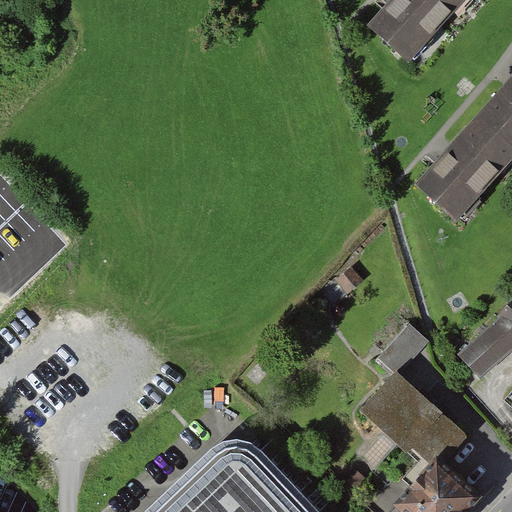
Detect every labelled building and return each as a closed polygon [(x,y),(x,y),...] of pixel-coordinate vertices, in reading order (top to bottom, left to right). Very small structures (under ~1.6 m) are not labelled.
[(397,0),(370,31),(414,70),(477,0),(397,0)] [(511,91),(458,150),(419,193),(460,231),(511,174),(511,91)] [(361,282),(351,269),(337,279),(348,293),(361,282)] [(511,301),(458,354),(480,379),(511,351),(511,301)] [(409,325),(377,361),(394,375),(430,341),(409,325)] [(443,471),(469,443),(396,379),(360,419),(426,478),(437,465),(443,471)] [(308,511),(254,459),(240,453),(223,454),(160,511),(308,511)] [(443,471),(437,465),(426,478),(395,511),(477,511),(482,507),(443,471)]
